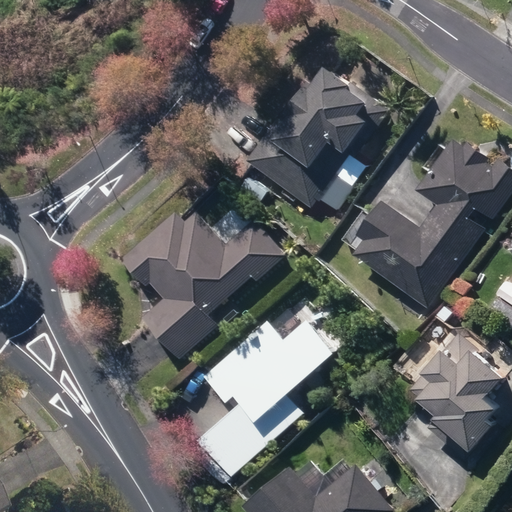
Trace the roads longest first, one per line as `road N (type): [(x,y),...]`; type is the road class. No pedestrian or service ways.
road 1 (residential): [(248,0),(225,44),(113,167)]
road 2 (residential): [(43,287),(114,450)]
road 3 (residential): [(114,450),(0,349)]
road 4 (residential): [(511,74),(398,0)]
